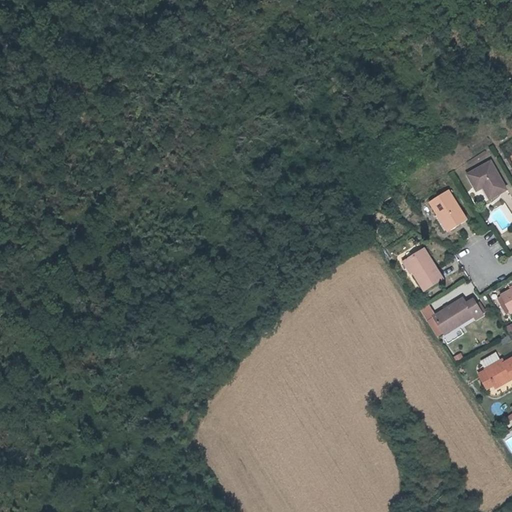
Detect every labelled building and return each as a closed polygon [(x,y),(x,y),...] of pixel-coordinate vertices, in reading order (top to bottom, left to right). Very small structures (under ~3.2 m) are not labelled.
[(483,181),(486,186),(492,197),(508,188),(492,159),(469,172),(476,185),(483,181)] [(478,190),(486,186),(483,181),(476,185),(478,190)] [(438,213),(436,214),(446,230),(450,227),(451,230),(469,219),(450,188),(431,200),(438,212),(438,213)] [(405,259),(413,271),(425,290),(443,279),(423,248),(405,259)] [(410,272),(413,271),(405,259),(403,261),(410,272)] [(511,290),(501,296),(502,298),(500,299),(508,314),(510,313),(511,315),(511,313),(511,290)] [(458,323),(460,326),(476,316),(478,320),(486,315),(476,299),(468,303),(465,298),(436,316),(435,317),(444,332),(458,323)] [(435,317),(436,316),(430,306),(422,311),(428,321),(435,317)] [(435,317),(428,321),(437,336),(444,332),(435,317)] [(446,335),(460,326),(458,323),(444,332),(446,335)] [(511,376),(511,359),(505,363),(504,360),(500,362),(495,354),(480,363),(485,372),(492,386),(493,387),(511,376)] [(492,386),(485,372),(478,376),(486,389),(492,386)] [(495,390),(511,381),(511,376),(493,387),(495,390)]
